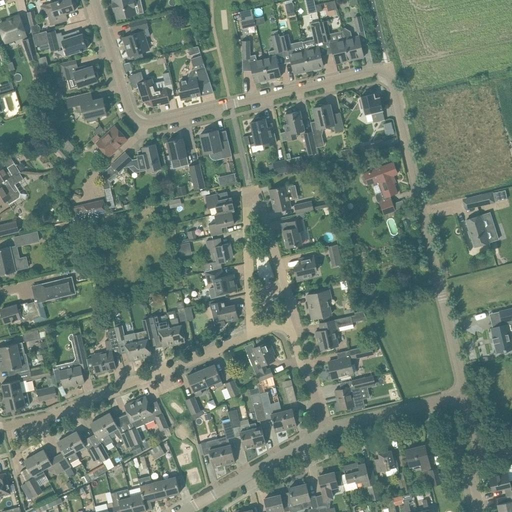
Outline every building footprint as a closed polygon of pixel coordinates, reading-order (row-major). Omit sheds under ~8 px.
[(71,0),(61,0),(42,6),(41,8),(43,14),(45,15),(48,15),(51,25),(68,20),(66,14),(75,11),(71,0)] [(112,0),(114,3),(112,3),(114,11),(115,11),(117,19),(135,15),(134,7),(135,6),(133,0),(112,0)] [(338,9),(335,0),(329,2),(326,3),(328,12),(338,9)] [(292,3),(284,5),(287,16),(295,15),(292,3)] [(32,35),(33,34),(40,33),(39,31),(40,29),(40,26),(37,25),(34,11),(27,13),(30,25),(30,26),(32,35)] [(23,41),(27,39),(19,16),(12,18),(13,20),(0,24),(0,26),(5,42),(22,37),(23,41)] [(364,31),(361,16),(354,18),(357,32),(364,31)] [(146,19),(139,20),(130,22),(132,32),(133,34),(123,37),(129,57),(149,50),(145,37),(150,36),(148,28),(146,19)] [(254,19),(241,22),(241,29),(256,26),(254,19)] [(350,61),(342,28),(343,31),(330,34),(326,21),(319,23),(320,27),(324,42),(330,41),(336,64),(345,62),(345,60),(349,59),(349,61),(350,61)] [(323,67),(318,43),(324,42),(320,27),(319,23),(319,22),(310,24),(314,39),(302,42),(304,51),(309,70),(323,67)] [(364,57),(359,36),(352,37),(351,31),(345,28),(342,28),(350,61),(350,60),(350,59),(354,58),(354,60),(364,57)] [(40,33),(33,34),(33,37),(34,42),(35,46),(50,43),(47,34),(46,31),(40,33)] [(61,36),(61,33),(56,35),(55,31),(47,34),(50,43),(52,51),(60,49),(59,46),(64,45),(67,55),(71,54),(80,51),(80,52),(83,51),(82,50),(87,49),(82,34),(78,35),(76,31),(61,36)] [(270,57),(263,59),(268,80),(281,76),(276,53),(283,51),(279,36),(279,34),(271,36),(274,50),(269,52),(270,57)] [(289,34),(279,36),(283,51),(289,50),(294,73),(309,70),(304,51),(295,53),(293,45),(291,46),(289,34)] [(34,42),(33,37),(27,39),(23,41),(30,60),(37,57),(36,53),(37,53),(34,42)] [(268,80),(263,59),(257,60),(255,55),(250,56),(250,41),(242,41),(242,59),(250,59),(250,62),(255,83),(268,80)] [(200,52),(198,46),(187,49),(190,56),(200,52)] [(201,56),(192,59),(191,59),(193,67),(194,67),(194,69),(192,69),(191,71),(189,73),(188,75),(188,77),(188,80),(179,82),(182,90),(179,91),(181,100),(201,95),(198,86),(210,82),(201,56)] [(60,64),(64,80),(68,79),(70,88),(78,86),(79,87),(97,81),(97,79),(99,78),(97,71),(94,72),(93,66),(78,71),(77,67),(78,67),(76,60),(60,64)] [(152,79),(144,81),(141,72),(129,76),(133,86),(136,88),(139,87),(143,101),(152,106),(170,102),(166,88),(154,91),(153,86),(154,86),(152,79)] [(14,90),(12,82),(0,85),(0,93),(0,95),(14,90)] [(61,90),(47,93),(48,101),(63,97),(61,90)] [(91,92),(81,94),(66,98),(69,107),(75,106),(77,114),(83,113),(85,119),(87,118),(88,122),(98,119),(97,116),(106,114),(103,98),(93,101),(91,92)] [(359,100),(361,109),(363,108),(365,115),(371,113),(374,123),(373,115),(380,113),(380,111),(382,111),(379,98),(377,98),(374,96),(374,94),(361,97),(361,100),(359,100)] [(343,130),(339,112),(332,114),(330,104),(313,108),(318,129),(324,127),(326,128),(328,129),(330,129),(331,133),(343,130)] [(42,110),(33,112),(36,122),(45,119),(42,110)] [(286,135),(288,140),(294,139),(293,133),(304,130),(303,124),(300,111),(292,113),(291,111),(285,112),(287,124),(284,125),(286,132),(286,135)] [(248,136),(251,149),(276,143),(275,136),(272,126),(267,128),(265,119),(251,123),(253,134),(248,136)] [(115,126),(108,133),(97,143),(109,157),(127,140),(115,126)] [(201,134),(203,144),(205,153),(209,152),(210,156),(211,157),(212,159),(213,160),(216,160),(223,158),(232,156),(228,140),(220,142),(217,130),(201,134)] [(312,132),(304,134),(307,149),(315,147),(316,152),(315,152),(315,153),(317,152),(312,132)] [(167,142),(169,152),(171,159),(179,158),(181,166),(189,165),(187,156),(183,138),(167,142)] [(380,142),(364,146),(366,154),(381,150),(380,142)] [(106,170),(100,175),(104,190),(111,188),(111,187),(112,186),(111,182),(119,174),(118,173),(123,168),(129,167),(134,165),(139,169),(147,167),(147,170),(148,171),(151,170),(151,172),(153,173),(158,172),(159,171),(158,169),(161,168),(158,154),(155,145),(142,148),(143,152),(139,153),(139,155),(137,155),(138,158),(132,160),(125,152),(118,159),(111,165),(106,170)] [(289,153),(285,154),(287,160),(289,168),(302,165),(300,157),(290,159),(289,153)] [(370,153),(363,155),(366,166),(373,164),(370,153)] [(0,182),(12,175),(15,174),(16,176),(21,173),(14,164),(9,156),(0,157),(0,182)] [(274,164),(269,165),(271,174),(276,173),(276,174),(289,171),(286,160),(273,163),(274,164)] [(391,199),(390,195),(397,193),(392,180),(395,179),(393,175),(397,173),(394,163),(363,173),(363,174),(362,175),(361,178),(363,183),(365,185),(367,185),(367,186),(373,184),(374,186),(378,185),(381,192),(376,193),(375,196),(375,197),(377,201),(378,203),(379,203),(391,199)] [(189,167),(194,189),(205,187),(200,164),(189,167)] [(234,173),(227,175),(229,184),(236,182),(234,173)] [(12,175),(0,182),(0,204),(7,201),(9,204),(19,198),(20,193),(13,183),(16,181),(12,175)] [(286,186),(279,188),(269,190),(274,211),(291,208),(286,186)] [(191,193),(189,187),(182,188),(183,195),(191,193)] [(111,188),(104,190),(108,209),(115,207),(111,188)] [(495,202),(493,193),(474,197),(476,206),(487,204),(495,202)] [(216,207),(217,214),(232,211),(235,211),(232,198),(219,200),(217,194),(205,197),(208,208),(216,207)] [(395,210),(391,199),(379,203),(384,215),(395,210)] [(103,200),(84,205),(87,217),(106,212),(103,200)] [(304,213),(313,211),(324,208),(325,216),(331,215),(328,204),(313,207),(311,201),(294,205),(297,214),(304,213)] [(232,211),(217,214),(215,215),(216,223),(209,224),(211,236),(223,233),(222,227),(235,224),(232,211)] [(302,244),(299,231),(305,230),(303,219),(305,219),(304,213),(297,214),(298,220),(290,222),(291,228),(283,231),(287,247),(302,244)] [(490,242),(481,215),(466,220),(475,247),(490,242)] [(0,235),(19,232),(16,222),(0,225),(0,235)] [(14,237),(16,246),(39,242),(37,233),(14,237)] [(204,264),(205,272),(221,269),(222,268),(221,263),(227,261),(226,258),(233,257),(230,243),(219,246),(218,240),(219,239),(206,242),(209,253),(212,253),(214,262),(204,264)] [(189,242),(178,245),(179,251),(191,248),(189,242)] [(334,261),(342,259),(337,244),(329,247),(334,261)] [(0,249),(0,275),(6,274),(9,276),(13,275),(14,272),(15,272),(15,270),(28,267),(26,257),(19,259),(15,256),(12,257),(10,247),(0,249)] [(301,268),(295,269),(297,281),(312,278),(311,272),(317,270),(314,256),(298,259),(301,268)] [(221,269),(205,272),(208,283),(214,282),(215,287),(209,289),(211,298),(225,295),(225,293),(237,290),(234,274),(223,277),(221,269)] [(511,271),(491,277),(493,284),(483,287),(488,305),(505,301),(502,286),(511,283),(511,271)] [(72,276),(41,284),(45,301),(76,294),(72,276)] [(329,290),(317,293),(307,295),(312,319),(331,314),(327,299),(331,298),(329,290)] [(34,318),(41,316),(36,301),(28,303),(27,302),(1,310),(4,323),(12,321),(13,322),(14,321),(14,320),(20,318),(21,322),(31,319),(31,321),(34,320),(34,318)] [(187,321),(184,309),(182,301),(176,303),(181,323),(187,321)] [(210,304),(215,328),(226,325),(225,321),(231,320),(231,321),(236,320),(236,319),(238,318),(235,305),(223,307),(222,301),(210,304)] [(191,308),(184,309),(187,321),(193,319),(191,308)] [(493,328),(491,329),(496,352),(511,348),(511,341),(509,330),(511,329),(511,308),(499,312),(501,323),(507,321),(508,325),(493,328)] [(340,331),(354,328),(353,322),(367,319),(363,311),(355,313),(355,315),(329,321),(319,323),(321,331),(317,332),(321,349),(338,346),(335,332),(340,331)] [(149,316),(149,318),(152,328),(158,327),(163,347),(174,345),(168,320),(157,322),(155,314),(149,316)] [(146,330),(147,335),(153,334),(152,328),(149,318),(143,320),(144,323),(146,330)] [(178,318),(168,320),(174,345),(185,342),(181,325),(180,326),(178,318)] [(115,327),(117,339),(118,341),(124,340),(129,361),(140,359),(134,333),(125,335),(122,326),(115,327)] [(44,328),(43,328),(23,334),(24,342),(40,338),(46,336),(44,328)] [(135,333),(134,333),(140,359),(152,356),(149,346),(148,339),(137,342),(135,333)] [(80,334),(73,336),(79,360),(86,359),(81,334),(80,334)] [(118,341),(117,339),(105,342),(107,351),(92,355),(96,374),(105,372),(105,370),(116,368),(113,354),(120,353),(120,354),(121,354),(118,341)] [(0,347),(0,359),(26,354),(26,353),(25,354),(22,342),(16,344),(16,343),(6,346),(0,347)] [(256,375),(257,375),(260,381),(273,376),(270,368),(267,370),(264,364),(275,360),(271,351),(273,350),(269,342),(255,348),(253,343),(244,347),(256,375)] [(350,350),(352,359),(374,354),(373,353),(372,346),(372,345),(350,350)] [(26,354),(0,359),(0,362),(2,371),(13,369),(14,375),(24,372),(30,371),(26,354)] [(350,357),(338,360),(328,362),(332,379),(354,374),(353,373),(357,372),(355,364),(351,365),(350,357)] [(215,364),(201,370),(208,386),(215,383),(217,388),(223,385),(221,380),(222,380),(219,374),(215,364)] [(52,366),(30,371),(32,380),(54,375),(52,366)] [(59,371),(61,378),(63,388),(85,383),(81,366),(59,371)] [(208,386),(201,370),(187,376),(196,396),(203,394),(201,389),(208,386)] [(353,386),(335,390),(339,410),(355,406),(355,407),(365,405),(362,392),(361,387),(375,384),(373,375),(352,380),(353,386)] [(2,384),(5,397),(27,392),(28,392),(26,382),(20,383),(19,380),(2,384)] [(225,383),(231,397),(240,394),(234,380),(225,383)] [(263,410),(259,394),(257,384),(254,386),(255,389),(250,390),(258,421),(266,419),(263,410)] [(297,401),(293,385),(284,387),(289,404),(297,401)] [(37,390),(37,392),(39,401),(46,400),(46,399),(52,397),(52,396),(59,395),(57,387),(55,388),(54,386),(37,390)] [(259,394),(263,410),(269,408),(275,432),(286,429),(282,411),(279,402),(271,404),(268,391),(259,394)] [(27,392),(5,397),(8,411),(29,406),(30,404),(27,392)] [(135,401),(145,424),(154,420),(152,415),(153,414),(146,396),(135,401)] [(200,411),(194,397),(186,400),(192,415),(194,420),(204,414),(203,410),(200,411)] [(136,427),(145,424),(135,401),(124,405),(128,415),(131,422),(133,421),(136,427)] [(292,409),(282,411),(286,429),(297,427),(292,409)] [(237,410),(228,412),(231,421),(233,428),(239,426),(241,426),(237,410)] [(162,413),(155,416),(156,419),(161,431),(164,430),(168,428),(162,413)] [(108,414),(100,418),(108,433),(113,431),(120,439),(123,437),(119,428),(111,415),(108,414)] [(108,433),(100,418),(92,422),(91,426),(96,435),(100,443),(101,442),(103,442),(105,446),(113,442),(108,433)] [(220,447),(224,465),(235,463),(231,445),(230,445),(228,439),(235,437),(233,428),(231,421),(223,423),(226,437),(217,439),(220,447)] [(256,423),(249,424),(251,429),(255,447),(266,445),(261,427),(257,428),(256,423)] [(142,442),(136,427),(128,430),(135,445),(134,445),(136,449),(138,454),(142,451),(139,443),(142,442)] [(255,447),(251,429),(240,432),(244,450),(255,447)] [(134,445),(135,445),(128,430),(121,433),(127,448),(134,445)] [(75,432),(67,437),(75,452),(80,449),(82,452),(87,449),(83,442),(78,433),(75,432)] [(63,453),(56,457),(64,470),(71,466),(70,463),(79,458),(75,452),(67,437),(59,441),(58,444),(63,453)] [(224,465),(217,439),(201,443),(204,455),(210,453),(213,468),(224,465)] [(102,444),(95,448),(100,458),(102,462),(103,461),(108,458),(109,458),(102,444)] [(165,454),(160,445),(154,448),(159,457),(165,454)] [(421,466),(423,471),(430,469),(429,464),(425,446),(406,450),(411,468),(421,466)] [(100,458),(95,448),(94,447),(88,450),(94,461),(100,458)] [(154,448),(149,451),(154,460),(159,457),(154,448)] [(375,459),(377,469),(378,472),(398,467),(394,452),(388,448),(384,449),(385,452),(378,453),(380,458),(375,459)] [(42,451),(34,455),(42,470),(47,468),(50,472),(54,469),(57,474),(64,470),(56,457),(50,460),(45,452),(42,451)] [(29,470),(21,474),(26,483),(34,497),(43,492),(40,487),(36,481),(41,478),(45,476),(42,470),(34,455),(26,459),(25,463),(28,468),(29,470)] [(342,475),(344,484),(345,491),(357,488),(356,483),(362,481),(363,487),(367,486),(371,501),(380,499),(375,478),(369,479),(365,463),(358,465),(358,463),(343,466),(345,474),(342,475)] [(91,480),(107,470),(104,464),(88,473),(91,480)] [(429,471),(432,486),(441,484),(437,469),(429,471)] [(327,511),(327,509),(329,508),(330,500),(334,499),(331,488),(338,486),(344,484),(342,475),(341,471),(334,473),(319,476),(322,490),(323,490),(324,494),(316,496),(319,507),(320,511),(327,511)] [(397,474),(402,494),(410,492),(405,472),(397,474)] [(505,488),(506,496),(511,494),(511,480),(510,482),(507,472),(489,476),(493,491),(505,488)] [(11,493),(5,474),(0,475),(0,500),(2,498),(1,496),(11,493)] [(91,480),(88,474),(82,477),(85,483),(91,480)] [(176,477),(164,479),(169,496),(180,493),(176,477)] [(164,479),(153,482),(158,499),(169,496),(164,479)] [(151,483),(142,485),(146,502),(147,504),(148,510),(153,509),(151,501),(155,500),(158,499),(153,482),(151,483)] [(289,505),(293,504),(302,501),(304,509),(312,506),(306,484),(289,488),(290,492),(286,493),(287,497),(289,505)] [(132,490),(130,491),(132,497),(135,511),(140,511),(148,510),(147,504),(146,502),(142,485),(140,486),(141,488),(132,490)] [(511,511),(511,494),(506,496),(508,502),(497,504),(499,511),(511,511)] [(289,506),(289,505),(287,497),(281,498),(280,495),(265,499),(268,511),(276,511),(284,510),(283,508),(289,506)] [(118,497),(112,498),(113,502),(115,511),(135,511),(132,497),(130,497),(119,500),(118,497)] [(396,511),(393,500),(387,501),(389,511),(396,511)] [(95,507),(95,511),(115,511),(113,502),(95,507)]
